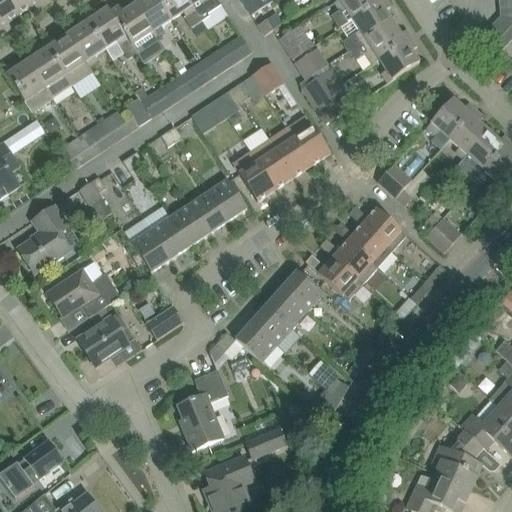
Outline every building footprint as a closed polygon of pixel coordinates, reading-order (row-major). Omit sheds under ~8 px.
[(0,0),(0,32),(2,36),(10,31),(6,25),(18,17),(6,0),(0,0)] [(34,15),(42,10),(35,0),(6,0),(18,17),(30,9),(34,15)] [(35,0),(42,10),(50,5),(47,0),(35,0)] [(145,0),(134,7),(155,39),(164,33),(161,29),(172,21),(158,0),(145,0)] [(202,24),(198,19),(186,0),(158,0),(172,21),(183,14),(190,25),(193,30),(194,30),(202,24)] [(186,0),(199,19),(201,22),(208,17),(206,14),(219,5),(215,0),(186,0)] [(239,0),(244,7),(251,18),(271,4),(268,0),(239,0)] [(341,0),(334,5),(339,12),(331,17),(339,30),(352,22),(385,0),(384,0),(341,0)] [(359,33),(355,36),(344,42),(350,52),(392,24),(384,13),(390,9),(385,0),(352,22),(359,33)] [(511,6),(499,7),(500,18),(511,22),(511,6)] [(118,10),(110,15),(137,55),(143,64),(157,54),(159,57),(164,53),(159,45),(155,39),(134,7),(122,16),(118,10)] [(92,13),(83,18),(93,33),(105,51),(117,44),(124,55),(128,60),(137,55),(110,15),(108,10),(96,19),(92,13)] [(79,30),(67,38),(88,69),(98,62),(95,58),(105,51),(83,18),(75,24),(79,30)] [(511,42),(511,40),(511,22),(500,18),(493,26),(511,42)] [(264,38),(271,33),(273,32),(266,22),(257,27),(264,38)] [(360,45),(350,52),(356,62),(364,56),(371,67),(378,62),(411,40),(406,33),(406,32),(405,33),(400,36),(398,33),(392,24),(360,45)] [(500,54),(511,42),(493,26),(483,38),(500,54)] [(299,28),(279,42),(292,62),(313,48),(299,28)] [(52,39),(43,45),(65,78),(72,87),(91,74),(90,72),(88,69),(67,38),(56,45),(52,39)] [(230,45),(241,61),(252,54),(241,38),(230,45)] [(381,76),(388,85),(419,65),(411,53),(417,49),(411,40),(378,62),(385,73),(381,76)] [(39,56),(28,64),(48,95),(52,100),(72,87),(65,78),(43,45),(35,50),(39,56)] [(230,45),(220,51),(231,68),(241,61),(230,45)] [(221,75),(231,68),(220,51),(215,55),(210,58),(221,75)] [(316,52),(295,66),(306,82),(327,68),(316,52)] [(210,58),(200,64),(211,81),(221,75),(210,58)] [(12,66),(3,71),(14,88),(25,104),(31,114),(52,100),(48,95),(28,64),(15,72),(12,66)] [(201,88),(211,81),(200,64),(190,71),(201,88)] [(265,99),(284,86),(271,66),(252,78),(265,99)] [(309,87),(302,91),(312,106),(325,127),(336,120),(322,99),(333,92),(339,88),(329,73),(316,81),(309,87)] [(160,91),(171,108),(181,101),(170,84),(160,91)] [(241,85),(234,90),(243,104),(251,99),(241,85)] [(243,104),(234,90),(227,95),(236,109),(243,104)] [(171,108),(160,91),(151,97),(162,114),(171,108)] [(322,99),(336,120),(346,113),(333,92),(322,99)] [(162,114),(151,97),(140,104),(151,121),(162,114)] [(439,132),(449,142),(475,112),(468,106),(463,111),(452,101),(427,129),(435,137),(439,132)] [(198,129),(213,120),(205,109),(191,119),(198,129)] [(482,119),(475,112),(449,142),(458,151),(455,154),(464,162),(488,134),(478,124),(482,119)] [(108,121),(121,141),(131,134),(126,126),(118,114),(108,121)] [(305,118),(286,131),(311,168),(330,156),(305,118)] [(36,121),(3,143),(12,157),(45,135),(36,121)] [(133,122),(126,126),(131,134),(138,129),(133,122)] [(168,134),(175,145),(182,140),(175,129),(168,134)] [(286,131),(269,143),(294,180),(311,168),(286,131)] [(88,134),(78,140),(91,161),(101,154),(88,134)] [(175,145),(168,134),(160,139),(167,150),(175,145)] [(488,134),(464,162),(470,169),(475,164),(485,173),(511,144),(503,138),(499,143),(488,134)] [(83,166),(91,161),(78,140),(69,146),(83,166)] [(269,143),(251,154),(276,192),(294,180),(269,143)] [(511,145),(511,144),(485,173),(494,182),(490,186),(499,194),(511,180),(511,145)] [(0,205),(0,204),(0,202),(19,190),(9,176),(19,170),(12,160),(11,157),(3,145),(0,147),(0,205)] [(83,166),(69,146),(57,154),(70,175),(83,166)] [(257,204),(276,192),(251,154),(232,167),(257,204)] [(144,165),(137,155),(130,159),(136,170),(144,165)] [(136,170),(130,159),(122,164),(129,175),(136,170)] [(378,185),(386,193),(396,201),(412,183),(394,167),(378,185)] [(412,183),(396,201),(404,209),(431,179),(422,171),(412,183)] [(99,180),(91,185),(98,196),(106,191),(99,180)] [(228,182),(208,195),(228,224),(247,211),(228,182)] [(89,208),(101,200),(98,196),(91,185),(80,193),(89,208)] [(208,237),(228,224),(208,195),(189,208),(208,237)] [(208,237),(189,208),(170,221),(189,249),(208,237)] [(67,228),(55,209),(33,224),(41,236),(18,252),(35,276),(69,254),(56,235),(67,228)] [(349,216),(361,228),(391,255),(407,238),(377,211),(368,221),(355,209),(349,216)] [(443,220),(435,230),(453,246),(461,237),(443,220)] [(189,249),(170,221),(151,233),(170,262),(189,249)] [(334,232),(347,244),(377,271),(391,255),(361,228),(353,237),(341,225),(334,232)] [(444,256),(453,246),(435,230),(431,233),(426,239),(444,256)] [(132,246),(151,275),(170,262),(151,233),(132,246)] [(326,241),(320,248),(363,286),(377,271),(347,244),(339,253),(326,241)] [(305,264),(348,303),(363,286),(320,248),(320,249),(332,260),(324,269),(312,257),(305,264)] [(439,269),(425,284),(432,290),(446,275),(439,269)] [(90,286),(82,273),(47,296),(63,320),(81,308),(89,320),(121,300),(105,276),(90,286)] [(282,291),(308,314),(323,297),(297,274),(282,291)] [(432,290),(425,284),(410,300),(417,307),(432,290)] [(308,314),(282,291),(266,308),(292,331),(308,314)] [(417,307),(410,300),(399,313),(406,319),(417,307)] [(146,326),(157,343),(183,325),(173,308),(146,326)] [(266,308),(251,325),(277,348),(292,331),(266,308)] [(112,319),(106,310),(92,318),(99,328),(111,321),(112,319)] [(127,362),(134,358),(142,353),(118,316),(78,342),(95,369),(121,352),(127,362)] [(277,348),(251,325),(235,343),(243,350),(250,356),(261,366),(277,348)] [(383,330),(377,338),(382,342),(389,335),(383,330)] [(226,335),(216,346),(230,359),(233,361),(243,350),(235,343),(226,335)] [(466,344),(475,351),(482,343),(474,335),(466,344)] [(495,354),(506,363),(511,368),(511,349),(505,343),(495,354)] [(210,353),(218,373),(230,359),(216,346),(210,353)] [(369,347),(359,361),(366,366),(376,353),(369,347)] [(355,379),(366,366),(359,361),(348,374),(355,379)] [(511,368),(506,363),(498,371),(508,380),(505,384),(489,402),(501,412),(511,422),(511,368)] [(323,365),(312,378),(328,392),(339,379),(323,365)] [(209,406),(228,399),(225,391),(218,373),(194,382),(201,398),(177,408),(183,422),(180,424),(192,454),(223,441),(209,406)] [(449,385),(455,392),(461,392),(467,384),(458,375),(449,385)] [(341,384),(333,399),(340,403),(349,389),(341,384)] [(332,418),(340,403),(333,399),(324,413),(332,418)] [(298,416),(305,421),(318,415),(304,407),(298,416)] [(464,433),(483,450),(485,451),(493,442),(511,459),(511,422),(501,412),(484,430),(473,419),(462,431),(464,433)] [(321,428),(317,417),(305,422),(284,431),(289,442),(321,428)] [(246,446),(252,461),(286,447),(280,432),(246,446)] [(436,470),(434,475),(471,492),(477,479),(474,477),(476,473),(479,475),(482,467),(472,462),(483,450),(464,433),(456,443),(457,444),(450,452),(445,450),(439,447),(430,468),(436,470)] [(32,487),(47,476),(64,464),(49,444),(17,467),(17,466),(0,478),(0,483),(15,503),(34,489),(32,487)] [(253,483),(244,459),(205,475),(211,490),(204,493),(211,511),(248,511),(242,498),(246,496),(243,488),(253,483)] [(388,470),(398,468),(396,460),(386,462),(388,470)] [(462,511),(471,492),(434,475),(425,494),(415,490),(414,493),(406,511),(407,511),(429,511),(432,506),(433,507),(432,508),(433,511),(462,511)] [(30,511),(29,509),(25,511),(98,511),(87,496),(74,505),(71,502),(57,511),(30,511)]
